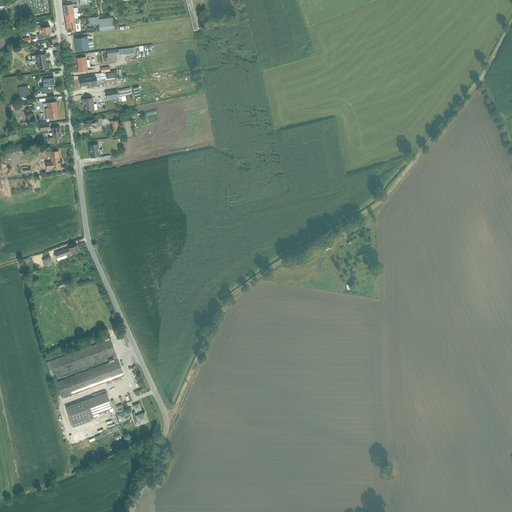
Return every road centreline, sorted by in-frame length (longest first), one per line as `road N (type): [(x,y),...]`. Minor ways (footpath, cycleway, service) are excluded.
road 1 (track): [(480,79),(375,205),(225,299),(166,422)]
road 2 (residential): [(98,265),(86,232),(57,0)]
road 3 (unclassified): [(132,511),(166,422),(98,265)]
